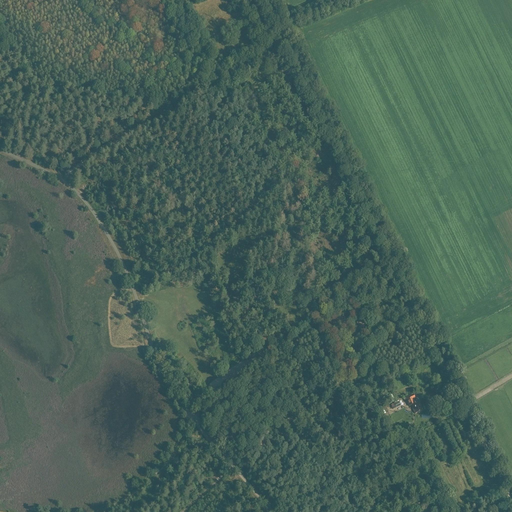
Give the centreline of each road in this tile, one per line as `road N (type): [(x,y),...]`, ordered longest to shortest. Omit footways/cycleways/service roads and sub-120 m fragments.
road 1 (track): [(511,499),(278,18)]
road 2 (track): [(406,0),(325,32),(316,49),(461,349),(468,356),(484,352)]
road 3 (track): [(0,25),(35,81),(154,107),(63,179)]
road 4 (track): [(387,241),(186,409)]
road 5 (track): [(266,504),(298,439),(397,408)]
road 6 (track): [(190,414),(167,463),(102,511)]
road 7 (unclassified): [(273,511),(190,414)]
